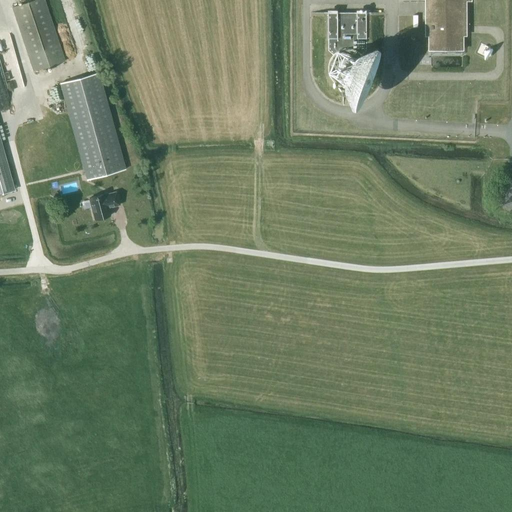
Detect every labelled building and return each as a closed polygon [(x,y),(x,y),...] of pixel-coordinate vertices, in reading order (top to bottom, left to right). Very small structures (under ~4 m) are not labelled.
[(44,0),(35,0),(12,8),(33,71),(65,61),(44,0)] [(430,36),(430,50),(463,50),(463,36),(466,36),(466,0),(471,0),(470,0),(426,0),(427,36),(430,36)] [(328,50),(334,55),(332,58),(330,61),(329,65),(328,69),(329,73),(330,77),(332,80),(335,83),(339,86),(342,87),(346,88),(350,88),(354,87),(358,85),(361,83),(364,80),(366,76),(367,72),(367,68),(367,64),(365,60),(363,57),(361,54),(367,50),(367,10),(357,10),(357,13),(338,13),(338,10),(328,10),(328,50)] [(81,13),(71,15),(79,48),(89,46),(81,13)] [(60,83),(87,180),(125,169),(99,72),(60,83)] [(0,193),(14,189),(0,138),(0,193)] [(89,198),(94,219),(110,215),(108,208),(119,205),(116,191),(104,195),(104,194),(89,198)]
